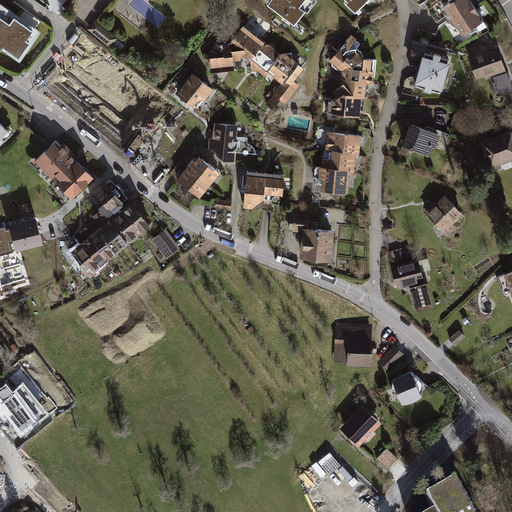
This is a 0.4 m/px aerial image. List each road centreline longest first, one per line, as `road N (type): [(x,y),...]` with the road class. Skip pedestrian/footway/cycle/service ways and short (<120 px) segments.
road 1 (residential): [(373,302),(194,224),(0,80)]
road 2 (residential): [(373,302),(376,164),(405,46),(401,0)]
road 3 (residential): [(479,408),(468,386),(373,302)]
road 4 (residential): [(384,511),(479,408)]
